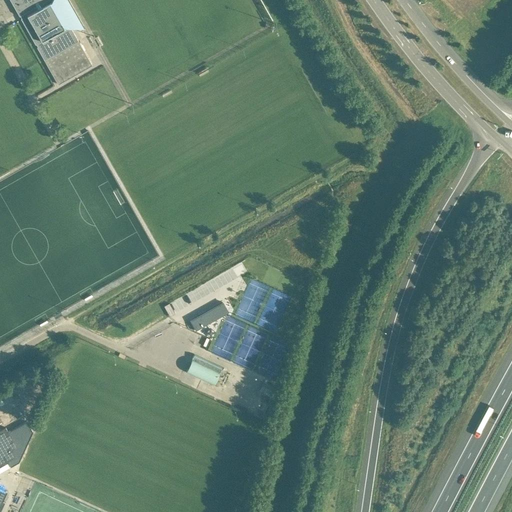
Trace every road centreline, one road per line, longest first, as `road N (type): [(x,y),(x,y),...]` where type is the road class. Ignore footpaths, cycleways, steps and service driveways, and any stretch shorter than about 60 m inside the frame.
road 1 (motorway): [(498,138),(428,240),(393,329),(364,511)]
road 2 (secondary): [(377,0),(498,138)]
road 3 (secondary): [(511,123),(405,0)]
road 4 (motorway): [(511,375),(440,511)]
